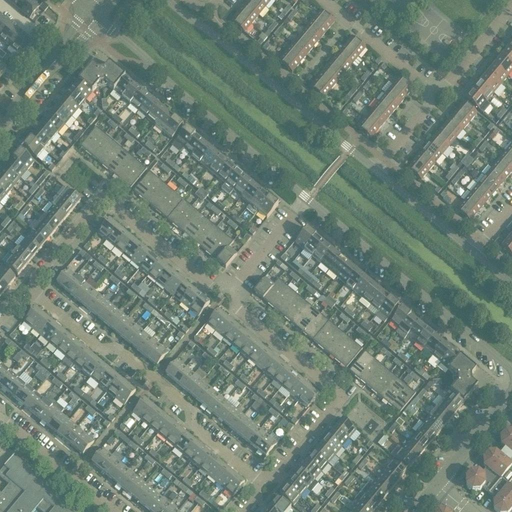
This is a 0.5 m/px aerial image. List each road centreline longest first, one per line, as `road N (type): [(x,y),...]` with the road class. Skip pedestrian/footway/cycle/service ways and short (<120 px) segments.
road 1 (residential): [(259,481),(191,425),(190,408),(119,350),(100,350),(28,290)]
road 2 (tertiary): [(93,17),(307,199)]
road 3 (residential): [(259,481),(278,476),(341,396),(223,297)]
road 4 (tertiary): [(375,170),(171,0)]
road 5 (tertiary): [(307,199),(511,368)]
road 6 (residential): [(223,297),(104,201)]
road 7 (residential): [(113,511),(0,418)]
road 8 (residential): [(430,89),(320,0)]
road 9 (residential): [(223,297),(307,199)]
road 10 (tertiary): [(472,252),(375,170)]
